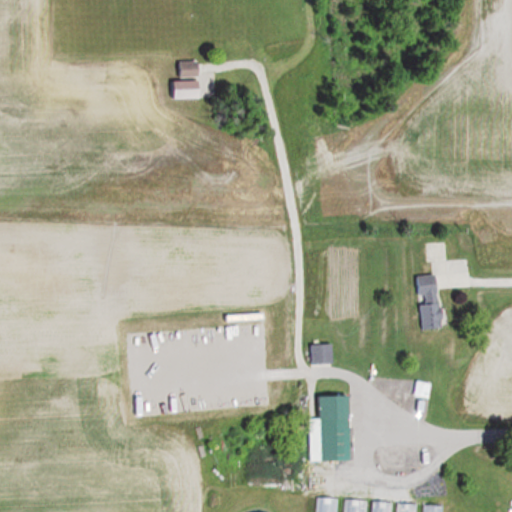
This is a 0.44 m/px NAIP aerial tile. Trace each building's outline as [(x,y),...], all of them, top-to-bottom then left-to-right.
[(202,78),(202,62),(180,62),(180,78),(202,78)] [(415,277),(421,330),(447,328),(441,274),(415,277)] [(312,381),(316,422),(308,423),(310,464),(352,464),(349,399),(341,397),(340,381),(312,381)] [(397,411),(412,420),(422,403),(407,394),(397,411)] [(372,511),(393,511),(394,501),(373,500),(372,511)] [(313,501),(312,511),(335,511),(336,501),(313,501)] [(342,502),(341,511),(364,511),(365,503),(342,502)] [(417,511),(418,503),(397,503),(396,511),(417,511)]
